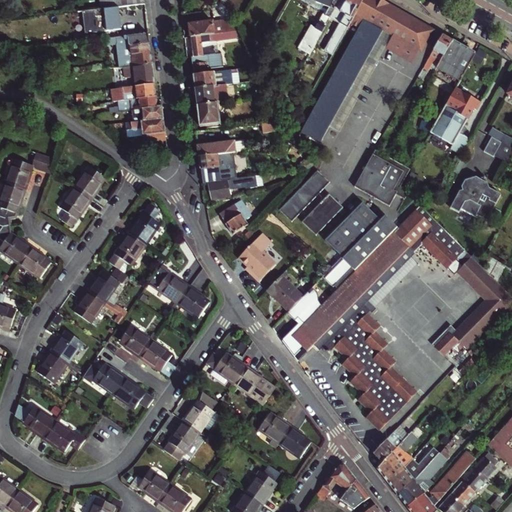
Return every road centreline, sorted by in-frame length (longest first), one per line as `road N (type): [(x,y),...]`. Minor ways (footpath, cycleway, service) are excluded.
road 1 (residential): [(142,170),(37,321),(3,433)]
road 2 (residential): [(100,475),(129,453),(234,302)]
road 3 (residential): [(166,187),(181,147),(161,0)]
road 4 (residential): [(341,438),(234,302)]
road 5 (residential): [(142,170),(47,107),(0,96)]
road 6 (unknown): [(295,376),(314,362),(336,375),(368,433),(356,456)]
road 7 (residential): [(234,302),(166,187)]
